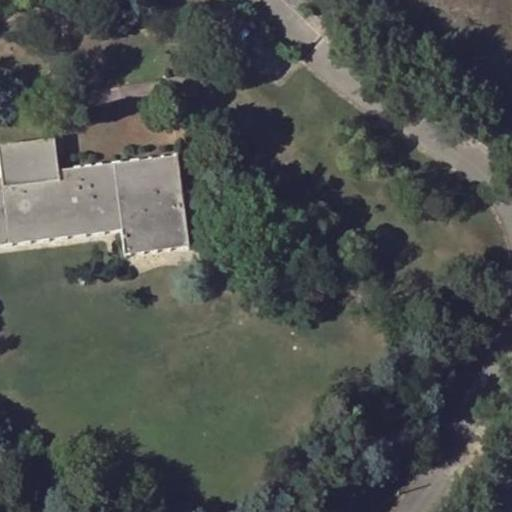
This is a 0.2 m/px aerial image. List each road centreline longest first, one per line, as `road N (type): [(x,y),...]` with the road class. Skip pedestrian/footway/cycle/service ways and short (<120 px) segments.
road 1 (residential): [(511,246),(495,221),(259,0)]
road 2 (residential): [(399,511),(511,366)]
